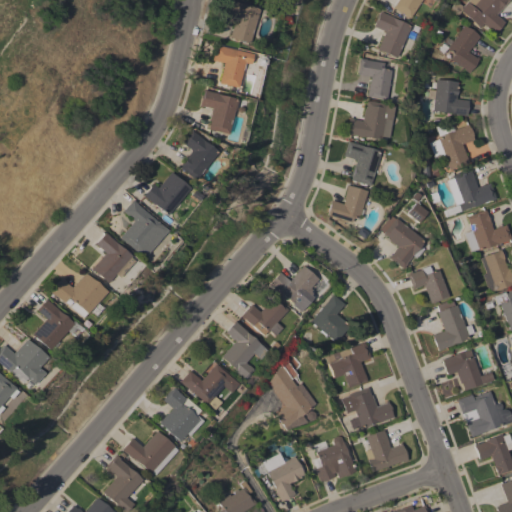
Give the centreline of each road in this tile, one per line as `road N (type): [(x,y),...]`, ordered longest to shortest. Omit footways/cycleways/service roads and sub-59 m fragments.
road 1 (residential): [(22,511),(284,220),(306,183),(349,0)]
road 2 (residential): [(0,311),(157,136),(171,109),(195,0)]
road 3 (residential): [(459,511),(385,304),(353,265),(284,220)]
road 4 (residential): [(273,511),(236,440),(241,423),(267,399)]
